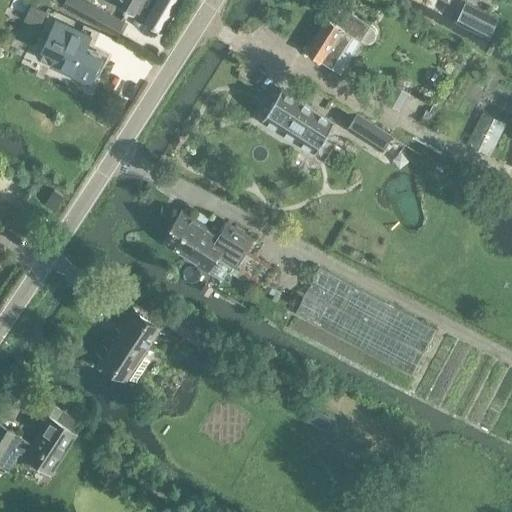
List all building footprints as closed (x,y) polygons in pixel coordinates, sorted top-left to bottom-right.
[(23,0),(4,0),(3,5),(18,12),(17,16),(39,26),(46,10),(23,0)] [(119,33),(127,19),(91,0),(66,0),(64,3),(119,33)] [(118,0),(116,4),(134,14),(140,5),(150,11),(145,20),(145,21),(161,30),(179,0),(118,0)] [(498,17),(465,1),(456,20),(488,37),(498,17)] [(368,42),(372,39),(374,35),(374,31),(372,27),(369,25),(370,24),(336,3),(327,18),(305,51),(331,67),(339,73),(360,40),(363,41),(368,42)] [(52,30),(43,50),(55,56),(51,65),(89,83),(101,58),(83,49),(89,36),(69,27),(56,21),(52,30)] [(395,84),(385,101),(397,108),(407,91),(395,84)] [(273,107),(265,120),(273,125),(316,152),(335,122),(299,99),(284,90),(276,102),(275,102),(272,107),(273,107)] [(393,137),(357,114),(348,129),(384,152),(393,137)] [(54,209),(63,195),(54,188),(44,202),(54,209)] [(219,234),(181,210),(161,240),(209,270),(218,255),(266,286),(276,270),(244,250),(251,238),(227,223),(219,234)] [(411,375),(435,329),(318,266),(293,312),(411,375)] [(125,376),(157,328),(127,309),(117,324),(124,329),(103,361),(125,376)] [(193,348),(201,336),(207,327),(183,310),(168,332),(193,348)] [(62,454),(75,433),(55,421),(62,411),(38,396),(26,414),(41,423),(33,436),(62,454)] [(333,418),(330,416),(326,414),(320,427),(326,430),(333,418)]
